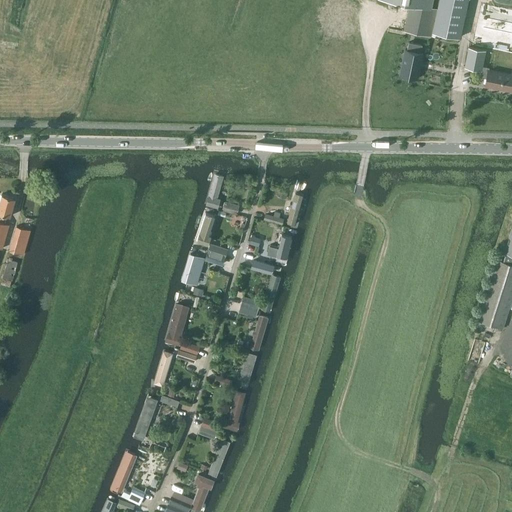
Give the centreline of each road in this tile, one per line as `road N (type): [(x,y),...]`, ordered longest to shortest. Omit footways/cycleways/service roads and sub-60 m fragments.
road 1 (unclassified): [(150,511),(191,416),(261,174),(262,145)]
road 2 (track): [(403,470),(349,446),(339,417),(387,241),(382,221),(358,202),(366,147)]
road 3 (unclassified): [(262,145),(0,141)]
road 4 (unclassified): [(511,149),(262,145)]
road 5 (track): [(511,325),(480,368),(439,491)]
